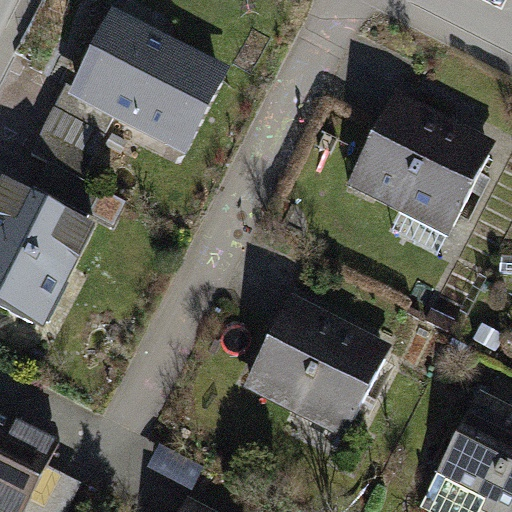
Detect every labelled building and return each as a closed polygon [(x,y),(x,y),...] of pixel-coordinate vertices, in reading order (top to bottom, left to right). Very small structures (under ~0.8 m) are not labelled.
[(191,159),(235,78),(121,16),(77,98),(191,159)] [(452,244),(498,149),(394,99),(348,194),(452,244)] [(88,172),(101,140),(55,121),(42,153),(88,172)] [(94,221),(3,176),(0,182),(0,298),(44,320),(94,221)] [(391,340),(293,293),(247,387),(345,434),(391,340)] [(511,511),(511,417),(486,405),(442,498),(471,511),(511,511)] [(23,422),(0,409),(0,511),(28,511),(60,454),(18,432),(23,422)] [(220,511),(189,495),(179,511),(220,511)]
